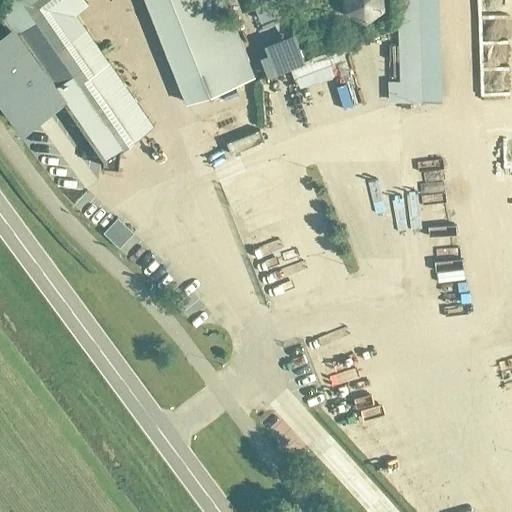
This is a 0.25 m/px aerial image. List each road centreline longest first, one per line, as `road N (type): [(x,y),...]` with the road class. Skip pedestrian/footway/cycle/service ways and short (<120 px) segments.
road 1 (unclassified): [(219,511),(0,217)]
road 2 (unknown): [(339,321),(435,318),(460,303),(475,252),(480,127)]
road 3 (unknown): [(206,198),(116,0)]
road 4 (unknown): [(275,163),(365,131),(411,123),(480,127)]
road 5 (unknown): [(275,163),(339,321)]
road 6 (unknown): [(166,440),(226,400),(253,364),(258,334)]
road 7 (unknown): [(258,334),(244,275),(206,198)]
road 8 (unknown): [(480,127),(498,0)]
